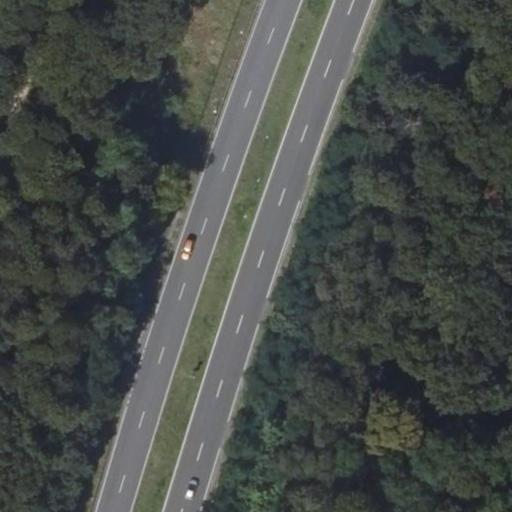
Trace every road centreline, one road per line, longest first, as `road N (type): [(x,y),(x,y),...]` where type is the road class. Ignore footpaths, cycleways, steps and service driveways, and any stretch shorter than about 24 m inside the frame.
road 1 (primary): [(283,0),(197,233),(110,511)]
road 2 (primary): [(180,511),(254,256),(349,0)]
